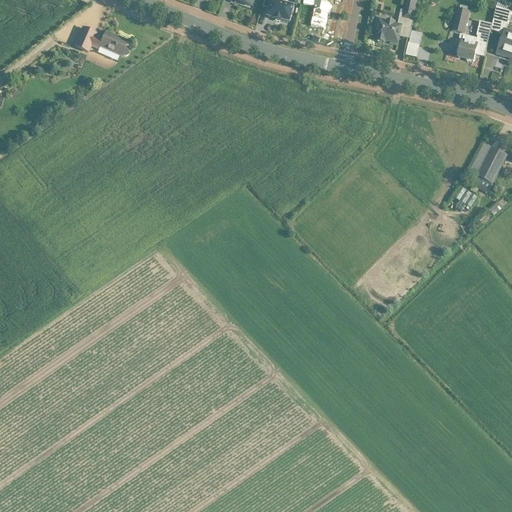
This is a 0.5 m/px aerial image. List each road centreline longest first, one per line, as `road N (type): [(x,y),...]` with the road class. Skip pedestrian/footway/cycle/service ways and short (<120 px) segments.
road 1 (tertiary): [(344,66),(271,50),(138,0)]
road 2 (tertiary): [(511,111),(344,66)]
